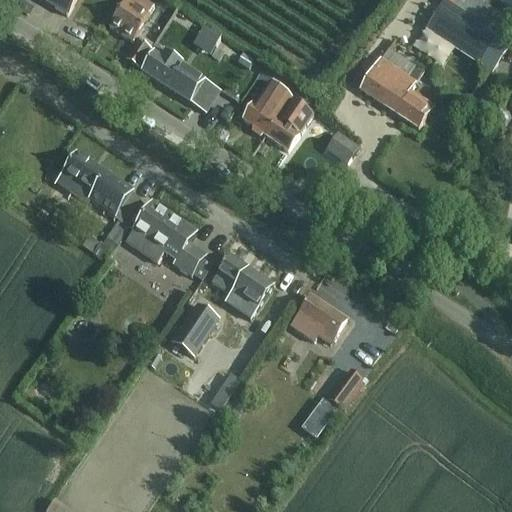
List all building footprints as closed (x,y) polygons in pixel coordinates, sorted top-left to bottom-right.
[(36,0),(68,18),(77,0),(36,0)] [(129,0),(127,4),(126,4),(109,29),(133,46),(144,30),(142,29),(149,20),(148,19),(154,11),(138,0),(129,0)] [(511,0),(493,0),(493,2),(511,14),(511,0)] [(435,2),(418,30),(480,69),(497,41),(435,2)] [(139,44),(127,62),(139,70),(151,52),(139,44)] [(154,56),(142,74),(166,90),(206,116),(220,94),(182,68),(183,66),(166,55),(162,61),(154,56)] [(243,60),(238,67),(249,74),(254,67),(243,60)] [(361,94),(395,117),(396,116),(419,132),(434,109),(411,94),(416,87),(381,64),(361,94)] [(266,139),(292,102),(291,101),(297,93),(285,85),(279,93),(270,86),(255,107),(244,123),(253,130),(252,134),(260,140),(264,137),(266,139)] [(292,102),(266,139),(288,155),(313,120),(290,103),(292,102)] [(347,168),(358,153),(349,145),(337,161),(347,168)] [(78,156),(64,177),(57,187),(88,209),(91,205),(125,229),(129,224),(142,203),(133,197),(134,196),(78,156)] [(134,234),(127,245),(158,267),(165,256),(177,264),(174,268),(192,280),(201,286),(215,266),(205,260),(206,258),(190,247),(197,237),(152,207),(134,234)] [(101,244),(92,256),(107,266),(115,254),(101,244)] [(230,259),(212,286),(230,298),(225,306),(250,323),(258,313),(274,289),(230,259)] [(299,316),(290,330),(316,347),(322,338),(333,345),(347,324),(310,300),(299,316)] [(219,323),(198,309),(173,345),(195,360),(219,323)] [(209,339),(204,357),(220,362),(226,344),(209,339)] [(156,358),(149,368),(155,372),(161,362),(156,358)] [(330,404),(342,413),(363,383),(352,375),(330,404)] [(218,396),(212,405),(222,412),(228,403),(218,396)] [(323,403),(302,432),(317,444),(339,415),(323,403)] [(54,495),(46,506),(55,511),(65,511),(70,505),(54,495)]
